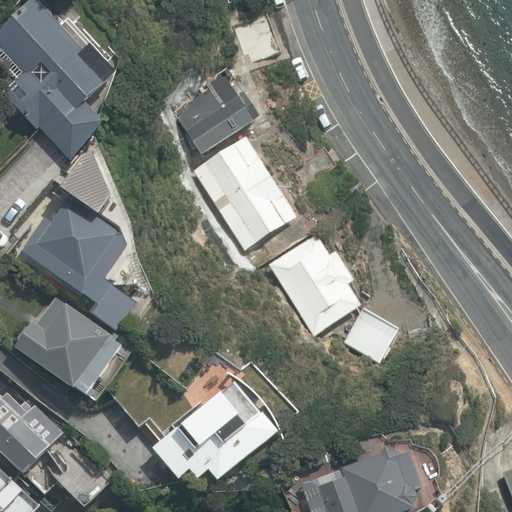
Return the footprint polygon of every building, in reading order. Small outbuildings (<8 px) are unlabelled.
[(43,128),(71,159),(105,123),(88,103),(118,76),(92,45),(85,52),(38,0),(0,32),(0,46),(24,72),(7,87),(38,131),(43,128)] [(234,27),(248,64),(281,52),(267,15),(234,27)] [(173,113),(203,157),(260,118),(245,95),(239,98),(225,78),(221,81),(217,75),(206,82),(210,88),(173,113)] [(194,172),(245,250),(298,216),(247,137),(194,172)] [(24,162),(48,183),(64,164),(41,143),(24,162)] [(71,165),(85,178),(103,158),(88,145),(71,165)] [(295,167),(306,185),(336,166),(325,147),(295,167)] [(55,182),(83,205),(96,188),(68,166),(55,182)] [(86,309),(116,331),(137,304),(112,286),(113,285),(103,277),(126,246),(119,230),(99,216),(103,211),(88,200),(82,208),(71,200),(53,224),(46,218),(23,250),(93,301),(86,309)] [(269,265),(314,336),(361,306),(348,285),(353,281),(336,253),(331,256),(317,235),(269,265)] [(76,388),(88,396),(122,346),(111,338),(112,337),(56,298),(37,325),(33,322),(15,348),(74,390),(76,388)] [(343,343),(379,364),(399,330),(363,309),(343,343)] [(210,472),(219,482),(278,433),(284,441),(285,440),(282,431),(278,423),(274,415),(269,407),(264,400),(258,393),(251,387),(244,381),(236,376),(228,371),(226,373),(233,381),(153,448),(179,481),(191,472),(199,481),(210,472)] [(0,449),(24,474),(64,434),(36,406),(21,421),(0,399),(0,449)] [(320,487),(328,511),(411,511),(416,511),(414,505),(418,497),(415,489),(422,486),(408,452),(401,455),(385,447),(381,455),(341,468),(342,472),(335,474),(337,481),(320,487)] [(33,511),(42,503),(0,465),(0,511),(33,511)]
